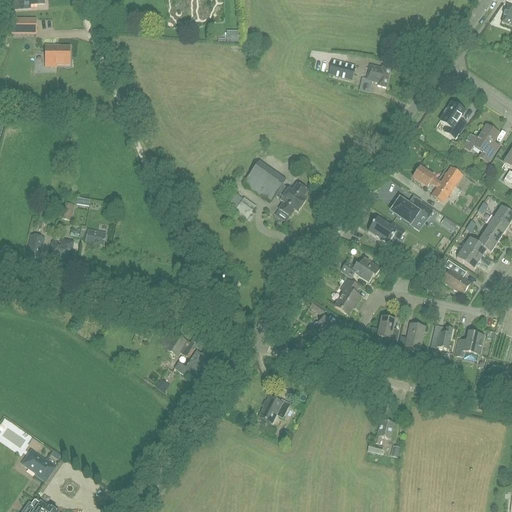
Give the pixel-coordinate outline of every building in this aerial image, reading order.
[(44,5),(44,0),(8,0),(9,11),(31,9),(31,6),(44,5)] [(502,24),(511,27),(511,8),(507,7),(505,14),(504,16),(503,18),(504,18),(502,24)] [(12,20),(12,34),(36,34),(36,20),(12,20)] [(243,25),(229,25),(229,34),(243,34),(243,25)] [(45,47),(45,67),(56,67),(56,65),(69,65),(69,48),(54,48),(54,47),(45,47)] [(352,81),(355,67),(332,61),(329,75),(352,81)] [(382,68),(381,70),(370,67),(366,82),(378,85),(377,87),(386,89),(390,70),(382,68)] [(459,135),(465,125),(460,121),(464,113),(451,105),(439,123),(447,128),(443,133),(454,140),(458,135),(459,135)] [(486,127),(477,140),(469,135),(462,147),(470,152),(473,147),(474,148),(475,147),(483,153),(480,159),(487,164),(495,152),(489,148),(498,135),(486,127)] [(511,152),(503,165),(511,170),(511,172),(511,174),(509,172),(503,182),(511,187),(511,152)] [(443,205),(462,176),(450,168),(440,183),(433,178),(420,169),(413,179),(426,188),(429,184),(436,188),(431,196),(443,205)] [(279,178),(264,199),(270,203),(273,199),(275,196),(281,201),(281,202),(284,204),(279,211),(290,218),(294,211),(297,214),(306,202),(303,200),(307,193),(297,185),(292,192),(289,190),(288,191),(281,186),(286,179),(281,176),(279,178)] [(244,199),(234,213),(246,222),(256,207),(244,199)] [(399,200),(390,213),(413,229),(421,216),(427,220),(432,213),(420,204),(415,211),(407,206),(399,200)] [(511,220),(511,216),(501,209),(495,218),(508,227),(511,220)] [(455,235),(462,225),(442,211),(435,220),(455,235)] [(84,219),(71,217),(68,233),(81,235),(84,219)] [(508,227),(495,218),(489,227),(502,236),(504,232),(508,227)] [(377,220),(368,233),(388,247),(393,238),(399,242),(405,233),(391,224),(389,228),(377,220)] [(500,239),(502,236),(489,227),(483,236),(496,245),(500,239)] [(88,231),(86,243),(103,247),(106,235),(88,231)] [(495,246),(496,245),(483,236),(477,245),(486,251),(486,252),(490,254),(495,246)] [(38,266),(42,249),(43,241),(31,238),(30,246),(26,264),(38,266)] [(482,258),(486,252),(486,251),(477,245),(469,240),(465,246),(463,250),(476,259),(478,255),(482,258)] [(69,268),(74,243),(64,241),(62,241),(61,243),(53,241),(49,259),(58,261),(57,265),(64,267),(69,268)] [(474,262),(476,259),(463,250),(461,253),(456,259),(473,271),(478,264),(474,262)] [(462,271),(449,263),(451,261),(444,257),(443,256),(438,264),(444,267),(449,271),(441,283),(462,296),(470,284),(458,277),(462,271)] [(374,278),(380,270),(369,262),(368,263),(362,259),(357,266),(355,265),(353,267),(346,263),(340,272),(351,279),(355,275),(368,283),(373,277),(374,278)] [(232,291),(239,282),(232,276),(225,285),(232,291)] [(344,293),(334,307),(347,316),(353,306),(355,307),(360,298),(354,294),(358,288),(347,280),(341,290),(344,293)] [(310,309),(322,317),(326,312),(314,303),(310,309)] [(324,318),(319,325),(317,325),(316,325),(311,332),(311,333),(317,337),(318,336),(330,344),(332,341),(334,341),(334,338),(335,337),(338,339),(344,332),(324,318)] [(395,350),(398,335),(391,333),(394,322),(381,319),(379,331),(371,329),(369,340),(377,342),(378,338),(386,339),(384,347),(395,350)] [(418,352),(423,329),(410,326),(407,339),(400,338),(396,352),(406,354),(407,349),(418,352)] [(447,351),(452,330),(435,327),(429,353),(435,354),(436,349),(447,351)] [(186,342),(175,335),(177,332),(170,330),(166,336),(164,339),(160,346),(166,350),(166,351),(177,358),(179,354),(191,361),(187,369),(179,363),(174,370),(184,377),(189,370),(205,382),(210,375),(217,366),(196,351),(203,339),(196,335),(190,345),(186,343),(186,342)] [(478,356),(479,356),(483,337),(468,334),(466,342),(458,341),(454,357),(463,358),(462,360),(476,363),(478,356)] [(269,398),(258,418),(271,425),(276,416),(282,420),(290,405),(281,401),(280,404),(269,398)] [(381,439),(390,441),(394,425),(381,422),(377,437),(375,437),(373,444),(379,446),(381,439)] [(266,434),(273,437),(276,431),(270,427),(266,434)] [(383,449),(369,445),(367,452),(381,456),(383,449)] [(393,448),(391,458),(396,459),(399,449),(393,448)] [(35,476),(45,483),(55,468),(46,461),(45,462),(31,452),(22,465),(36,475),(35,476)] [(34,501),(30,507),(35,510),(33,511),(53,511),(49,509),(40,503),(39,504),(34,501)]
